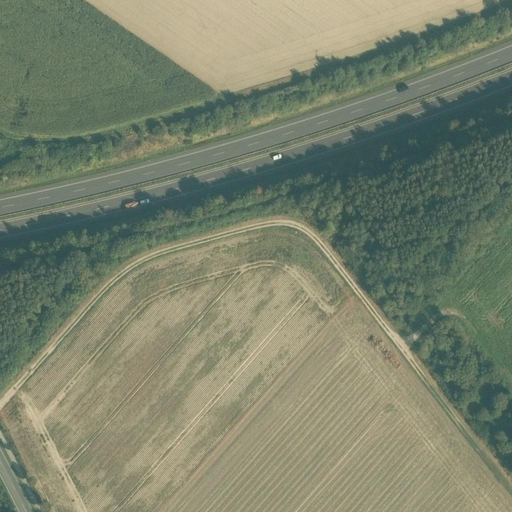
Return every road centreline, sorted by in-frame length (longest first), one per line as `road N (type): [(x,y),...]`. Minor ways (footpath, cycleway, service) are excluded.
road 1 (motorway): [(0,228),(312,147),(511,75)]
road 2 (motorway): [(511,52),(265,137),(0,205)]
road 3 (track): [(0,404),(122,269),(274,222),(296,222),(313,236),(399,348)]
road 4 (track): [(399,348),(511,490)]
road 5 (track): [(399,348),(441,313),(460,317),(511,382)]
